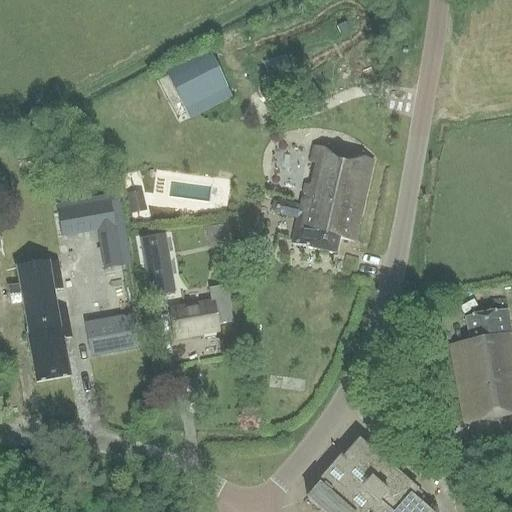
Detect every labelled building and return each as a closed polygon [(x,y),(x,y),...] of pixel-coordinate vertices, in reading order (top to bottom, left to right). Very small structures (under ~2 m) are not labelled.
[(210,55),(167,77),(184,108),(226,86),(210,55)] [(356,246),(374,163),(315,150),(301,212),(290,210),(290,208),(279,206),(277,217),(288,220),(288,218),(299,221),(293,248),(336,259),(340,242),(356,246)] [(110,197),(72,206),(77,232),(116,226),(110,197)] [(180,210),(179,220),(189,221),(190,211),(180,210)] [(230,227),(210,228),(210,238),(231,237),(230,227)] [(117,238),(100,241),(102,252),(119,249),(117,238)] [(167,250),(144,255),(148,279),(171,275),(167,250)] [(64,289),(60,267),(59,263),(49,265),(49,263),(17,269),(20,287),(9,289),(12,305),(23,303),(29,332),(26,332),(36,383),(73,376),(66,338),(73,337),(68,308),(58,310),(54,291),(64,289)] [(234,323),(226,286),(208,289),(210,302),(185,306),(184,299),(176,301),(177,308),(171,310),(172,313),(177,340),(205,334),(205,337),(220,335),(218,326),(234,323)] [(463,426),(511,417),(511,350),(505,313),(463,320),(468,346),(449,350),(463,426)] [(112,318),(87,322),(90,335),(93,353),(136,345),(131,317),(113,320),(112,318)] [(428,511),(414,499),(419,493),(358,439),(307,498),(322,511),(428,511)]
